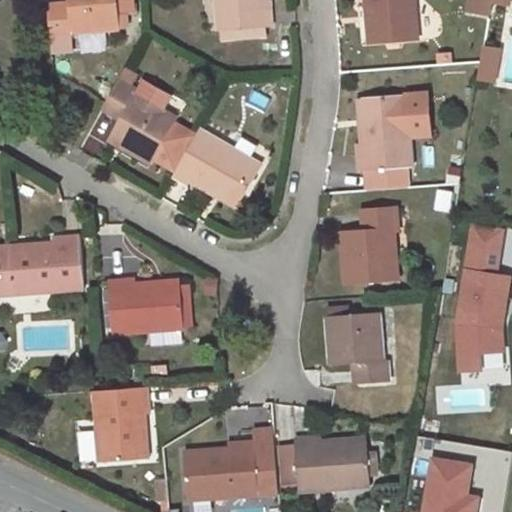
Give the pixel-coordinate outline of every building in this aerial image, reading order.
[(66,0),(67,1),(67,8),(47,10),(50,37),(71,35),(71,31),(119,27),(118,15),(134,14),(132,0),(66,0)] [(216,0),(219,31),(220,31),(267,28),(272,27),(270,2),(266,2),(265,0),(216,0)] [(414,0),(365,0),(367,16),(371,16),(373,42),(418,39),(414,0)] [(492,0),(470,0),(469,10),(489,13),(492,2),(492,0)] [(47,10),(67,8),(67,1),(47,2),(47,10)] [(267,28),(220,31),(221,42),(268,38),(267,28)] [(71,35),(50,37),(51,55),(73,53),(71,35)] [(499,49),(484,46),(479,78),(494,80),(499,49)] [(195,137),(173,124),(175,120),(134,96),(136,92),(117,81),(104,105),(121,115),(117,121),(106,141),(150,165),(152,160),(175,172),(195,137)] [(407,95),(362,98),(363,125),(359,125),(361,145),(357,145),(359,170),(365,170),(405,166),(412,166),(407,95)] [(117,121),(121,115),(104,105),(100,111),(117,121)] [(261,165),(199,129),(195,137),(175,172),(173,175),(194,188),(197,184),(214,194),(216,191),(239,204),(261,165)] [(405,166),(365,170),(366,190),(407,187),(405,166)] [(239,204),(216,191),(214,194),(237,207),(239,204)] [(398,230),(397,208),(369,210),(371,230),(364,231),(342,233),(345,282),(398,279),(394,231),(398,230)] [(371,230),(369,210),(362,211),(364,231),(371,230)] [(506,228),(470,222),(463,269),(499,274),(506,228)] [(55,243),(35,244),(36,248),(9,251),(12,283),(13,295),(85,289),(80,236),(55,238),(55,243)] [(13,295),(12,283),(9,251),(9,247),(3,247),(5,273),(7,296),(13,295)] [(499,274),(463,269),(457,301),(455,326),(503,326),(511,276),(499,274)] [(181,283),(155,285),(154,281),(134,283),(134,278),(109,280),(113,334),(184,328),(181,284),(181,283)] [(195,328),(191,284),(181,284),(184,328),(195,328)] [(348,307),(328,308),(328,316),(348,315),(348,307)] [(380,312),(348,315),(328,316),(327,316),(330,366),(354,364),(361,363),(362,383),(390,381),(388,360),(383,360),(380,312)] [(503,326),(455,326),(456,372),(483,371),(482,353),(505,353),(503,326)] [(8,340),(2,331),(0,331),(0,351),(3,351),(8,340)] [(362,383),(361,363),(354,364),(355,384),(362,383)] [(150,412),(148,386),(95,391),(100,462),(145,459),(144,432),(147,432),(146,412),(150,412)] [(367,441),(341,444),(340,440),(321,441),(320,437),(295,439),(295,444),(299,492),(370,487),(370,476),(370,474),(368,451),(367,441)] [(255,441),(230,444),(230,448),(210,450),(210,454),(184,457),(188,501),(259,495),(259,487),(256,454),(255,441)] [(299,492),(295,444),(277,445),(281,493),(299,492)] [(379,476),(377,450),(368,451),(370,474),(370,476),(379,476)] [(273,486),(270,453),(256,454),(259,487),(273,486)] [(473,463),(429,456),(420,511),(477,511),(481,496),(468,494),(473,463)]
